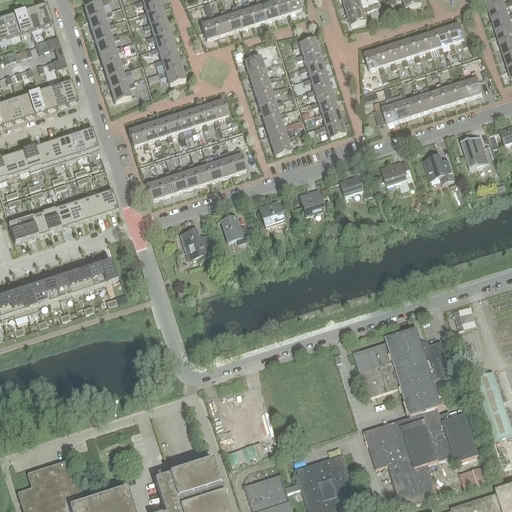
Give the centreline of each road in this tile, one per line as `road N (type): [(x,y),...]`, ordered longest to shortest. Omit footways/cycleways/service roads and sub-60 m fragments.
road 1 (residential): [(135,230),(177,363),(191,378),(511,278)]
road 2 (residential): [(135,230),(511,109)]
road 3 (residential): [(135,230),(7,274)]
road 4 (residential): [(97,112),(135,230)]
